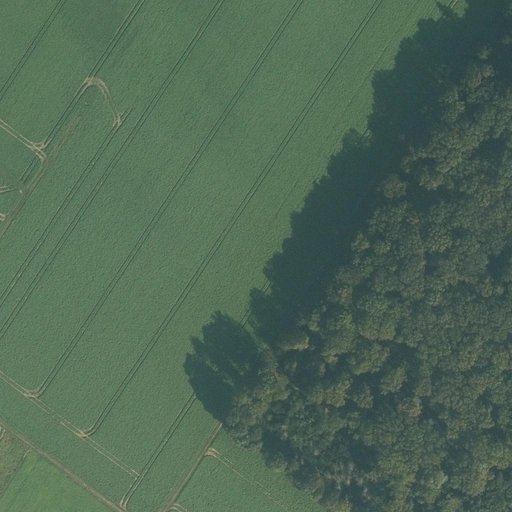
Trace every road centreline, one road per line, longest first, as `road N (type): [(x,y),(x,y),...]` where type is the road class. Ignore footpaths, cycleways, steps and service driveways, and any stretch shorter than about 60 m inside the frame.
road 1 (track): [(172,511),(510,0)]
road 2 (track): [(138,32),(0,236)]
road 3 (track): [(0,421),(121,511)]
